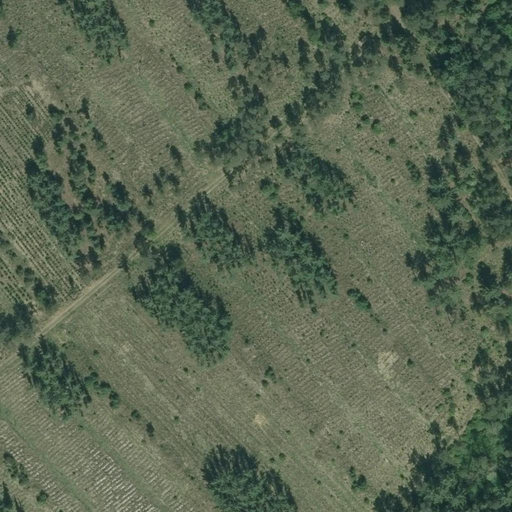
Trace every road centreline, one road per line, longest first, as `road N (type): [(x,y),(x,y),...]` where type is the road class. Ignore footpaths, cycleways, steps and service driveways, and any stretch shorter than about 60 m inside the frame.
road 1 (track): [(0,368),(305,119),(427,0)]
road 2 (track): [(511,190),(382,0)]
